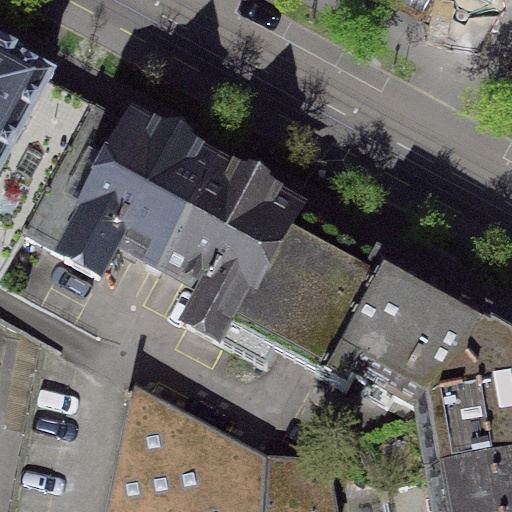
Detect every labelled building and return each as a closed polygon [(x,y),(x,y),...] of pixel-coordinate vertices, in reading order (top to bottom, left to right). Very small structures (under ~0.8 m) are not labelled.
[(22,238),(91,107),(29,73),(0,57),(0,283),(24,239),(22,238)] [(117,248),(160,272),(214,172),(198,164),(135,129),(134,130),(91,107),(22,238),(24,239),(65,262),(65,263),(98,282),(117,248)] [(214,172),(160,272),(204,296),(186,330),(266,374),(276,355),(275,355),(334,243),(291,220),(294,216),(231,181),(214,172)] [(378,267),(334,243),(275,355),(276,355),(347,394),(355,379),(416,413),(418,409),(445,403),(489,321),(487,320),(486,322),(419,286),(379,264),(378,267)] [(511,333),(489,321),(445,403),(418,409),(416,413),(419,415),(430,479),(511,464),(511,333)] [(33,432),(100,446),(113,381),(76,361),(62,353),(60,357),(49,351),(41,392),(33,432)] [(130,406),(108,511),(333,511),(329,485),(312,488),(292,473),(278,472),(279,465),(272,465),(266,464),(266,463),(133,391),(131,399),(126,398),(125,405),(130,406)] [(86,511),(100,446),(33,432),(17,511),(86,511)] [(511,511),(511,464),(430,479),(435,511),(511,511)]
